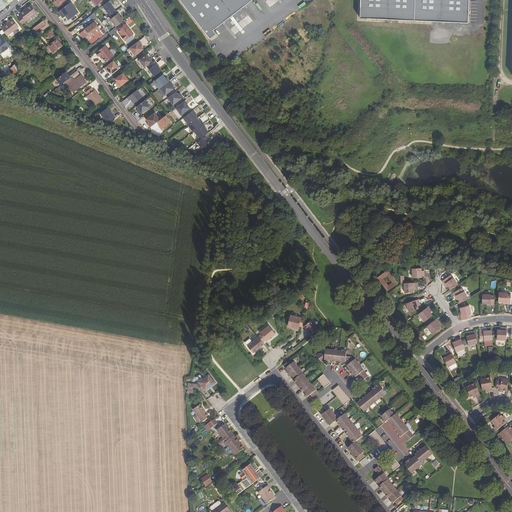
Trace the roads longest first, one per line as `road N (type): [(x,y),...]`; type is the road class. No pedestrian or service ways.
road 1 (residential): [(413,362),(139,0)]
road 2 (residential): [(289,494),(228,410),(275,374),(303,407)]
road 3 (residential): [(144,137),(37,0)]
